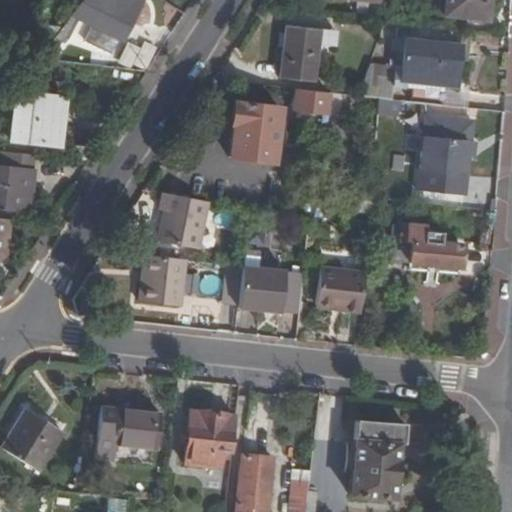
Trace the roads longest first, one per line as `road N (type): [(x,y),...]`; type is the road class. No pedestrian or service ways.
road 1 (residential): [(15,328),(449,376),(511,392)]
road 2 (tertiary): [(229,0),(15,328)]
road 3 (unknown): [(339,364),(330,506)]
